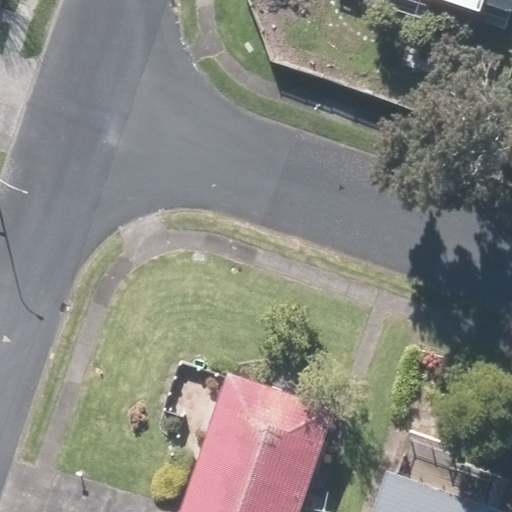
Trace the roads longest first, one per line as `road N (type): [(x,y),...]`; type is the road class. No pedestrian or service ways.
road 1 (residential): [(511,251),(449,239),(69,102)]
road 2 (residential): [(69,102),(0,311)]
